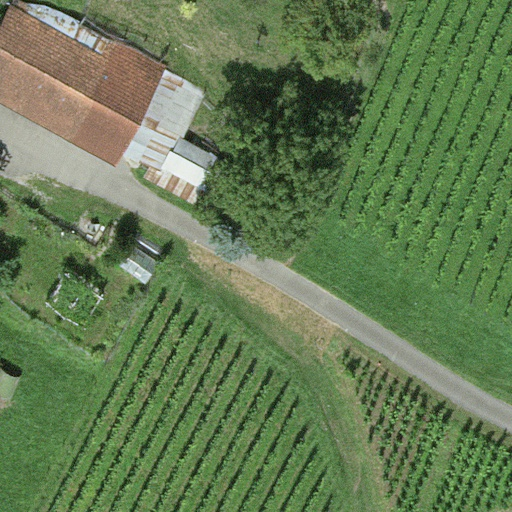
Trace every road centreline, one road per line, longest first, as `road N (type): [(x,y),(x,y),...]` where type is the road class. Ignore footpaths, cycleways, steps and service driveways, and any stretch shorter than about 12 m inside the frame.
road 1 (track): [(0,125),(271,271),(511,420)]
road 2 (track): [(271,271),(362,449),(376,511)]
